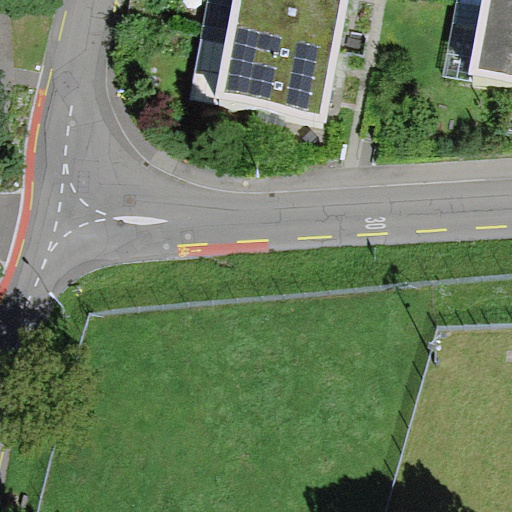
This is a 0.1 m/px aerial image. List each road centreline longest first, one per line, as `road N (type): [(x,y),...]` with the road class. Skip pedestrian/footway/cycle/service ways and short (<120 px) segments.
road 1 (residential): [(59,217),(342,219),(511,206)]
road 2 (residential): [(85,0),(59,217)]
